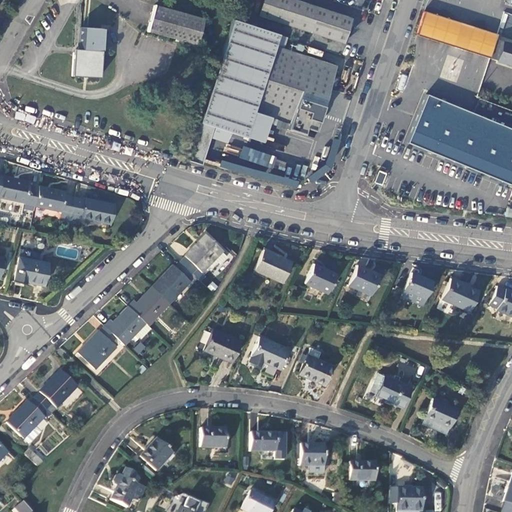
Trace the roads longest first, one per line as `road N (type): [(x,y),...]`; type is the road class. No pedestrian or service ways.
road 1 (residential): [(471,480),(330,416),(180,397),(148,407),(109,437),(69,511)]
road 2 (unclassified): [(408,0),(337,223)]
road 3 (residential): [(183,185),(167,219),(64,315),(34,328)]
road 4 (secondary): [(0,128),(183,185)]
road 5 (secondary): [(337,223),(511,247)]
road 6 (secondary): [(183,185),(337,223)]
